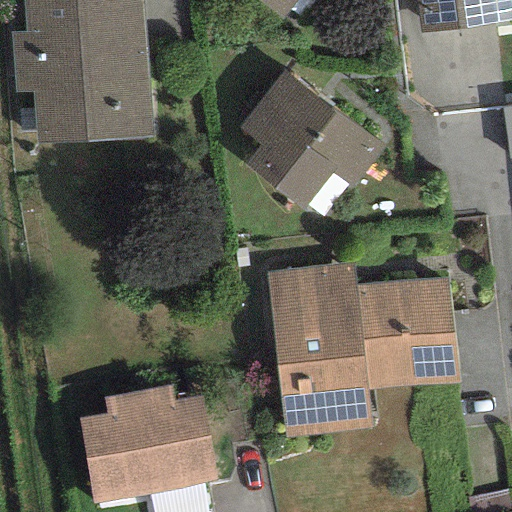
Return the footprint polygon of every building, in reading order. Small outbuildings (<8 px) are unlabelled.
[(36,144),(152,137),(140,0),(22,0),(25,32),(9,33),(19,133),(35,132),(36,144)] [(327,0),(328,1),(328,0),(251,0),(279,22),(296,0),(327,0)] [(414,0),(419,34),(511,20),(511,18),(509,0),(414,0)] [(350,189),(383,147),(282,69),(235,129),(257,146),(242,165),(302,211),(330,174),(350,189)] [(509,159),(511,158),(511,107),(502,109),(509,159)] [(353,264),(266,273),(283,437),(371,429),(367,391),(458,382),(448,278),(355,288),(353,264)] [(105,415),(77,419),(92,504),(147,493),(202,483),(216,480),(200,396),(173,401),(170,387),(102,398),(105,415)] [(151,511),(206,511),(202,483),(147,493),(151,511)]
